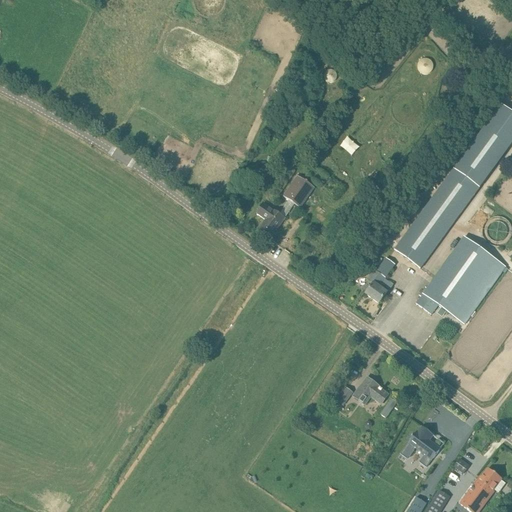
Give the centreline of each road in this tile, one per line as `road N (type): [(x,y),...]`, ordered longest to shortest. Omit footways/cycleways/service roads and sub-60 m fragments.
road 1 (tertiary): [(511,436),(119,159),(0,91)]
road 2 (track): [(260,259),(87,511)]
